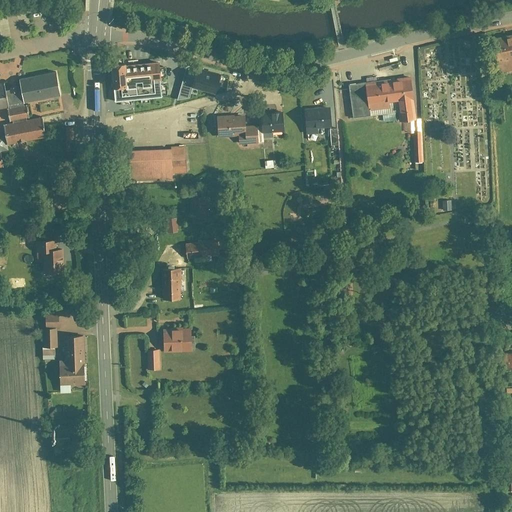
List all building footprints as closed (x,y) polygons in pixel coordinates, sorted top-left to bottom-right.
[(494,69),(511,66),(511,35),(490,39),(494,69)] [(126,61),(110,62),(112,100),(162,96),(159,61),(126,63),(126,61)] [(191,85),(215,91),(220,73),(196,67),(191,85)] [(19,77),(24,102),(62,94),(57,70),(19,77)] [(398,120),(414,117),(408,74),(351,82),(356,115),(396,109),(398,120)] [(5,78),(0,79),(0,107),(11,106),(5,78)] [(329,108),(306,109),(307,128),(330,127),(329,108)] [(27,111),(6,114),(7,120),(28,117),(27,111)] [(218,135),(246,134),(245,124),(244,113),(217,115),(218,135)] [(9,143),(46,135),(42,115),(5,123),(7,133),(9,143)] [(285,120),(261,122),(261,125),(262,139),(285,138),(285,120)] [(259,124),(245,124),(246,134),(246,144),(260,143),(259,139),(259,125),(259,124)] [(74,139),(73,128),(65,128),(66,140),(74,139)] [(411,131),(412,161),(422,161),(420,131),(411,131)] [(0,150),(1,151),(10,149),(7,133),(0,134),(0,150)] [(171,148),(173,173),(187,172),(185,145),(171,146),(171,148)] [(132,180),(173,178),(173,173),(171,148),(130,150),(132,180)] [(193,222),(209,222),(209,197),(193,197),(193,222)] [(165,219),(167,232),(185,229),(184,216),(165,219)] [(36,227),(37,239),(54,238),(58,238),(58,227),(36,227)] [(41,272),(61,272),(60,247),(54,247),(54,238),(37,239),(33,239),(34,251),(40,250),(41,272)] [(186,242),(188,258),(217,255),(216,239),(186,242)] [(162,274),(163,299),(181,298),(180,267),(162,268),(162,274)] [(46,313),(47,328),(57,327),(60,327),(59,313),(46,313)] [(58,347),(57,327),(47,328),(44,328),(44,348),(58,347)] [(164,328),(165,351),(192,350),(191,327),(164,328)] [(60,384),(85,383),(83,334),(64,335),(65,359),(59,359),(60,384)] [(148,349),(148,368),(160,368),(160,348),(148,349)] [(511,352),(502,353),(503,369),(511,368),(511,352)] [(54,438),(55,454),(74,453),(73,437),(54,438)]
